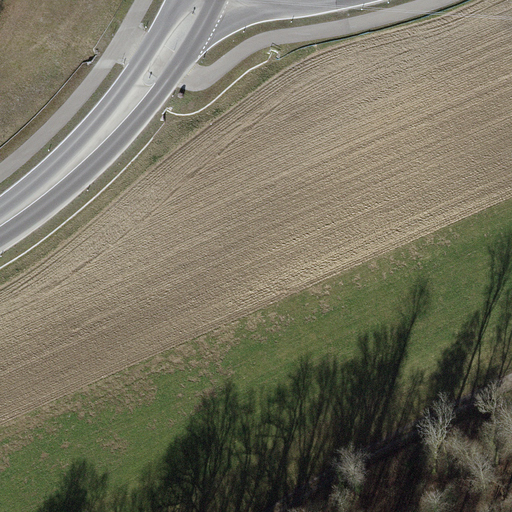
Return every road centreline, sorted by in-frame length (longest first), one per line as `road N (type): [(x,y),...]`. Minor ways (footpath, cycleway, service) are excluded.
road 1 (secondary): [(201,0),(114,124),(48,191),(0,224)]
road 2 (track): [(511,382),(408,428),(274,511)]
